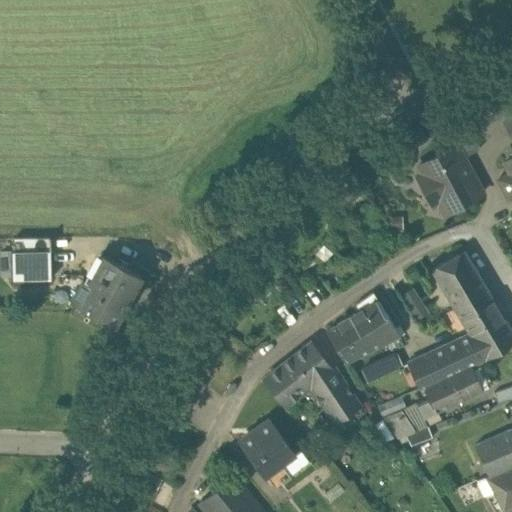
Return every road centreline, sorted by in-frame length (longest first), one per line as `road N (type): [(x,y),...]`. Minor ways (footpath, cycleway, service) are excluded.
road 1 (residential): [(173,511),(256,364),(409,252),(446,235),(479,236),(511,296)]
road 2 (residential): [(92,452),(173,307),(235,231),(336,141),(401,99)]
